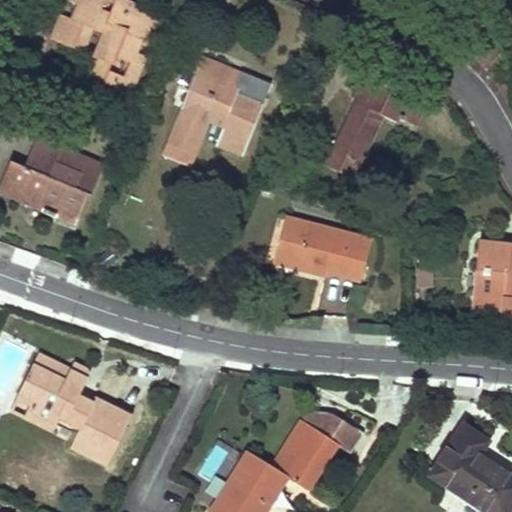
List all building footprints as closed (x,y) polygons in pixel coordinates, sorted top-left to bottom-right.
[(60,16),(52,38),(84,51),(92,30),(102,34),(88,70),(106,78),(113,56),(130,63),(140,40),(149,44),(159,19),(115,2),(109,17),(99,13),(104,0),(66,0),(67,1),(76,5),(69,20),(60,16)] [(487,40),(474,53),(487,67),(501,54),(487,40)] [(202,61),(172,134),(196,143),(206,120),(223,126),(218,137),(241,146),(259,103),(232,92),(234,87),(226,84),(230,74),(212,66),(202,61)] [(115,75),(111,84),(130,91),(140,67),(130,63),(124,78),(115,75)] [(364,68),(350,97),(357,101),(371,71),(364,68)] [(321,146),(313,161),(351,179),(380,116),(395,123),(396,119),(412,126),(423,102),(386,84),(388,79),(371,71),(357,101),(333,152),(321,146)] [(230,74),(226,84),(234,87),(239,78),(230,74)] [(172,134),(167,146),(191,156),(196,143),(172,134)] [(218,137),(214,146),(236,156),(241,146),(218,137)] [(35,140),(24,168),(56,182),(61,171),(56,168),(63,152),(35,140)] [(167,146),(162,157),(186,167),(191,156),(167,146)] [(13,163),(2,193),(45,211),(43,214),(53,219),(55,215),(74,223),(98,166),(63,152),(56,168),(61,171),(56,182),(24,168),(13,163)] [(287,220),(278,256),(297,261),(295,268),(294,269),(316,275),(317,267),(326,270),(325,273),(359,282),(369,241),(287,220)] [(511,246),(480,244),(472,316),(511,319),(511,246)] [(278,256),(276,263),(295,268),(297,261),(278,256)] [(69,373),(37,357),(32,369),(64,385),(69,373)] [(79,367),(74,365),(69,373),(64,385),(32,369),(18,396),(35,405),(31,415),(55,427),(58,420),(79,431),(76,437),(70,449),(107,468),(130,421),(93,402),(91,406),(79,400),(89,376),(89,372),(79,367)] [(35,405),(18,396),(10,412),(52,434),(55,427),(31,415),(35,405)] [(133,414),(96,396),(93,402),(130,421),(133,414)] [(344,430),(324,418),(315,432),(301,423),(271,470),(307,492),(337,445),(335,444),(344,430)] [(79,431),(58,420),(55,427),(76,437),(79,431)] [(479,438),(463,426),(429,477),(482,511),(486,506),(494,511),(509,511),(511,507),(511,478),(479,456),(487,444),(479,438)]
